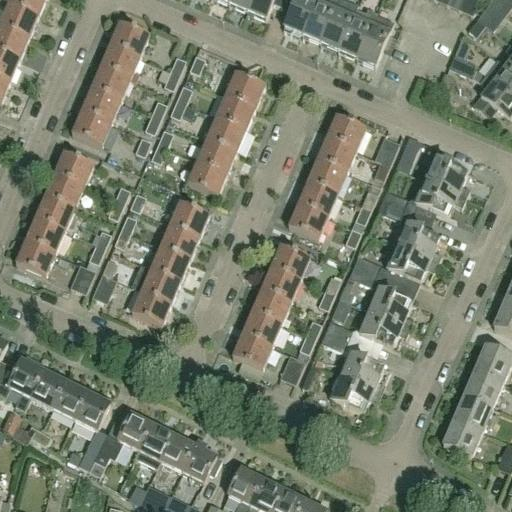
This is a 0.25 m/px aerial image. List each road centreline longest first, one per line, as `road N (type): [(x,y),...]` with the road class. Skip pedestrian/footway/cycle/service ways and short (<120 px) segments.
road 1 (residential): [(183,378),(311,81)]
road 2 (residential): [(392,467),(511,207)]
road 3 (residential): [(0,224),(97,0)]
road 4 (residential): [(392,467),(183,378)]
road 5 (residential): [(511,167),(311,81)]
road 6 (residential): [(311,81),(122,0)]
road 7 (residential): [(183,378),(0,298)]
